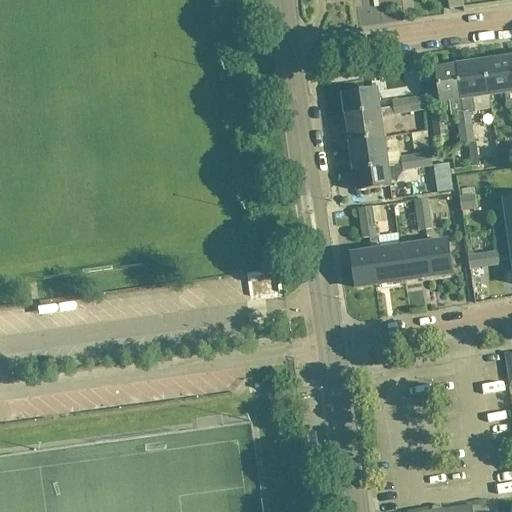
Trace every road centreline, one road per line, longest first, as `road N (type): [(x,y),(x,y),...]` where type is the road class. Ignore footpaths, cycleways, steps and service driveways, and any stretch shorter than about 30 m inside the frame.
road 1 (tertiary): [(331,350),(289,54)]
road 2 (residential): [(289,54),(511,23)]
road 3 (residential): [(331,350),(511,319)]
road 4 (tertiary): [(353,511),(331,350)]
